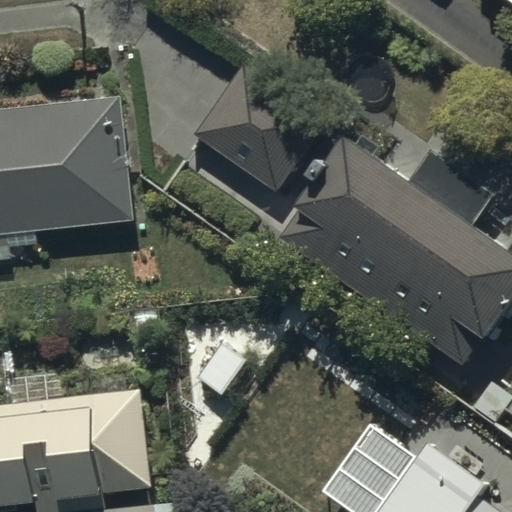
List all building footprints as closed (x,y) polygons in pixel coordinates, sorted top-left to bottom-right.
[(511,0),(477,0),(476,2),(511,28),(511,0)] [(324,135),(243,80),(198,147),(279,202),(324,135)] [(126,110),(0,121),(0,268),(14,267),(13,252),(40,250),(39,239),(136,230),(126,110)] [(415,190),(353,148),(282,252),(470,379),(485,357),(491,361),(511,329),(511,256),(480,235),(499,206),(434,162),(415,190)] [(370,345),(322,410),(383,456),(432,391),(370,345)] [(143,401),(0,413),(0,511),(181,511),(181,510),(156,511),(113,511),(112,503),(152,499),(143,401)] [(439,511),(419,497),(408,511),(333,511),(329,509),(326,511),(439,511)]
